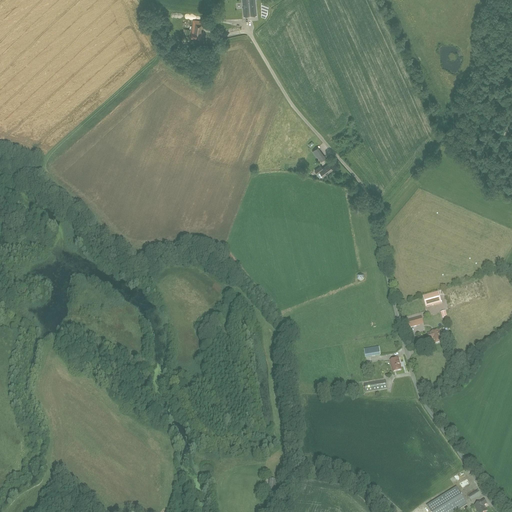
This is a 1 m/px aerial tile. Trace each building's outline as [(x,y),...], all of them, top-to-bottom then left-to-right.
[(242,0),(244,17),(256,16),(254,0),(242,0)] [(203,28),(204,22),(193,20),(192,27),(193,27),(193,30),(192,30),(191,37),(201,39),(203,32),(201,31),(201,28),(203,28)] [(321,162),(325,159),(317,148),(313,151),(321,162)] [(333,170),(329,164),(323,169),(321,166),(314,171),(317,174),(319,172),(323,177),(333,170)] [(439,292),(423,296),(426,307),(442,302),(439,292)] [(410,328),(420,325),(418,318),(408,321),(410,328)] [(440,332),(439,330),(430,333),(427,334),(429,341),(432,340),(433,344),(443,342),(441,336),(442,336),(441,332),(440,332)] [(365,358),(381,356),(379,347),(364,349),(365,358)] [(393,372),(401,370),(398,358),(390,360),(393,372)] [(366,393),(387,389),(385,381),(364,385),(366,393)] [(276,491),(277,481),(270,480),(269,490),(276,491)] [(454,511),(467,504),(457,488),(427,506),(430,511),(454,511)] [(472,502),(481,495),(477,490),(468,496),(472,502)] [(477,511),(484,511),(487,510),(484,505),(487,504),(484,499),(474,506),(477,511)]
